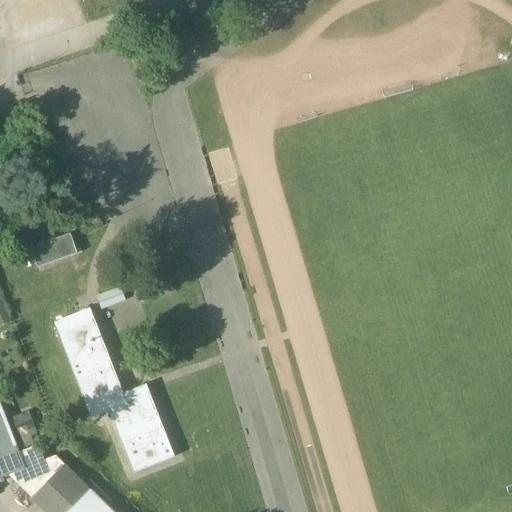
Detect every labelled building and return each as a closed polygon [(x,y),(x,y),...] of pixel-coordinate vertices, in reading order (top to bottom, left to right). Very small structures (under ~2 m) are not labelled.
[(71,236),(31,250),(38,269),(43,267),(78,255),(71,236)] [(124,394),(90,309),(54,323),(92,419),(109,412),(133,474),(175,458),(147,385),(124,394)] [(0,461),(19,454),(0,405),(0,461)] [(21,448),(39,441),(28,412),(10,419),(21,448)] [(37,446),(19,454),(26,470),(44,463),(44,462),(37,446)] [(19,454),(0,461),(0,479),(10,476),(26,470),(19,454)] [(26,470),(10,476),(33,498),(64,466),(56,457),(44,462),(44,463),(26,470)] [(33,498),(31,500),(42,511),(69,511),(90,491),(64,466),(33,498)] [(111,511),(90,491),(69,511),(111,511)]
